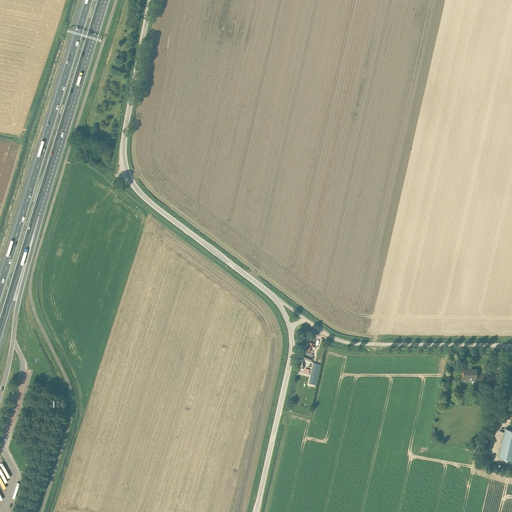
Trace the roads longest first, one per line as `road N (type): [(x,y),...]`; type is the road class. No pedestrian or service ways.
road 1 (unclassified): [(267,292),(133,183),(126,125),(151,0)]
road 2 (motorway): [(88,0),(0,288)]
road 3 (motorway): [(35,215),(101,0)]
road 4 (unclassified): [(511,346),(343,346),(305,320)]
road 5 (unclassified): [(256,511),(291,327)]
road 6 (motorway): [(12,339),(35,215)]
